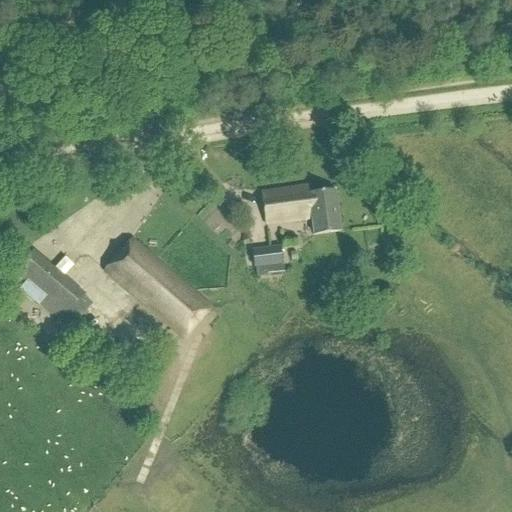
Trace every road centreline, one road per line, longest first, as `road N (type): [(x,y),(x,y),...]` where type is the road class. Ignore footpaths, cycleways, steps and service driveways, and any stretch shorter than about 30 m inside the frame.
road 1 (track): [(152,142),(511,91)]
road 2 (track): [(0,283),(122,394)]
road 3 (track): [(0,163),(152,142)]
